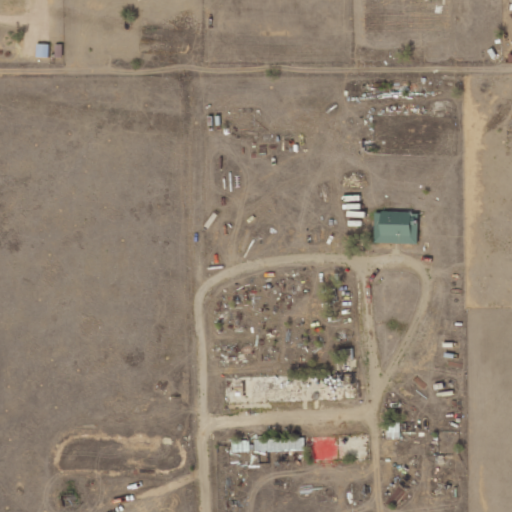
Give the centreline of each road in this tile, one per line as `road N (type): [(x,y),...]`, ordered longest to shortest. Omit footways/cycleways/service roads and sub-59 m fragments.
road 1 (residential): [(0,68),(511,66)]
road 2 (residential): [(91,356),(95,511)]
